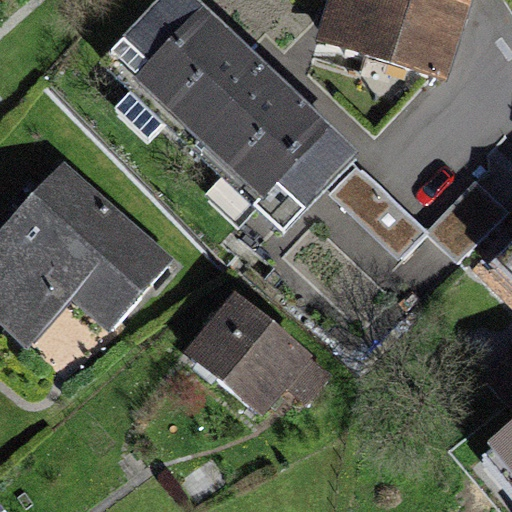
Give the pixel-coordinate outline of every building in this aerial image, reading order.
[(194,0),(162,0),(99,66),(284,238),(361,157),(194,0)] [(329,0),(315,43),(447,84),(473,0),(329,0)] [(64,163),(0,234),(0,328),(26,352),(73,303),(110,335),(174,261),(64,163)] [(373,244),(408,251),(415,222),(380,215),(373,244)] [(511,246),(492,267),(511,285),(511,246)] [(185,356),(265,423),(311,358),(237,295),(185,356)] [(511,359),(485,380),(510,411),(511,408),(511,359)]
